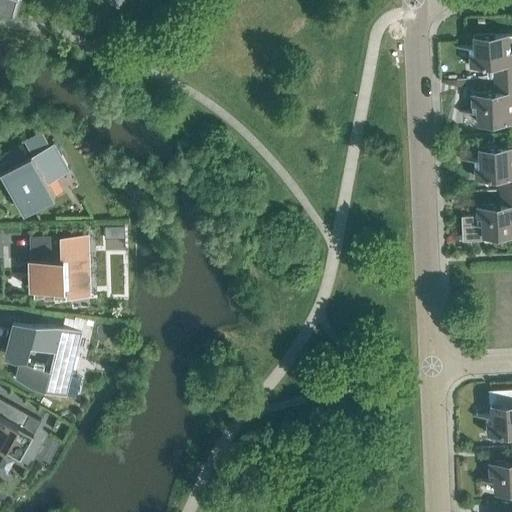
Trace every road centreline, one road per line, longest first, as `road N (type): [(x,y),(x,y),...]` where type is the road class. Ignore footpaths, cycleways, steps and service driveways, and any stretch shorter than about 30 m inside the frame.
road 1 (residential): [(427,351),(415,2)]
road 2 (residential): [(436,511),(427,351)]
